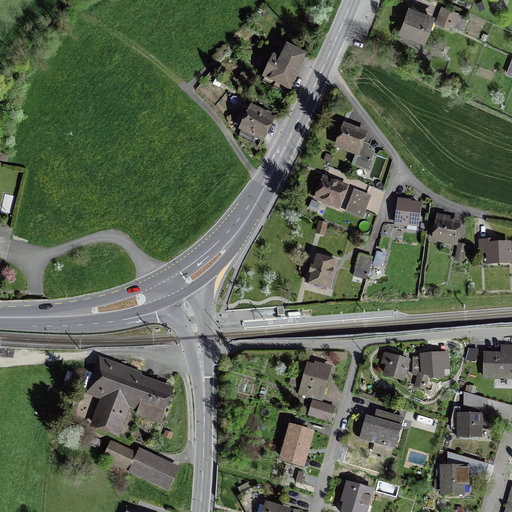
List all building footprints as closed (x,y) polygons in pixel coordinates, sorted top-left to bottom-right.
[(440,20),(415,10),(405,35),(430,45),(440,20)] [(464,15),(451,10),(445,27),(457,32),(464,15)] [(307,51),(288,42),(279,60),(272,57),(261,79),(288,91),(307,51)] [(215,57),(220,62),(230,51),(225,46),(215,57)] [(256,79),(242,73),(239,80),(253,86),(256,79)] [(273,117),(250,106),(238,130),(261,141),(273,117)] [(370,134),(344,124),(335,147),(356,155),(352,166),(368,172),(375,154),(364,150),(370,134)] [(348,188),(327,178),(317,199),(339,209),(348,188)] [(370,196),(354,191),(346,213),(362,219),(370,196)] [(420,204),(398,201),(396,223),(417,226),(420,204)] [(450,218),(441,216),(435,240),(456,245),(462,224),(449,221),(450,218)] [(326,224),(318,221),(315,232),(323,234),(326,224)] [(493,240),(480,240),(480,254),(489,253),(490,264),(510,263),(509,243),(493,244),(493,240)] [(456,259),(463,260),(466,245),(459,244),(456,259)] [(373,259),(360,255),(353,277),(367,281),(373,259)] [(336,262),(312,257),(306,286),(330,291),(336,262)] [(390,259),(380,257),(378,268),(388,270),(390,259)] [(500,354),(482,354),(482,379),(511,378),(511,346),(500,347),(500,354)] [(384,354),(383,362),(388,365),(386,376),(404,381),(408,362),(384,354)] [(447,355),(413,356),(413,369),(421,372),(415,388),(424,390),(429,374),(440,376),(440,367),(447,366),(447,355)] [(178,390),(99,359),(88,386),(106,393),(93,426),(120,436),(130,409),(165,423),(178,390)] [(332,367),(309,360),(300,394),(322,400),(332,367)] [(333,407),(309,401),(305,416),(328,422),(333,407)] [(374,416),(366,413),(358,440),(373,445),(370,453),(390,459),(393,449),(396,451),(406,418),(376,409),(374,416)] [(486,413),(459,413),(459,439),(485,439),(486,413)] [(311,434),(288,428),(279,461),(302,467),(311,434)] [(136,456),(109,445),(100,464),(169,493),(180,468),(139,450),(136,456)] [(459,464),(439,465),(440,497),(466,496),(466,483),(460,484),(459,464)] [(368,511),(375,489),(351,483),(342,511),(368,511)] [(265,511),(267,506),(263,503),(266,499),(259,486),(239,497),(247,511),(265,511)] [(289,511),(290,509),(268,503),(267,506),(265,511),(289,511)]
